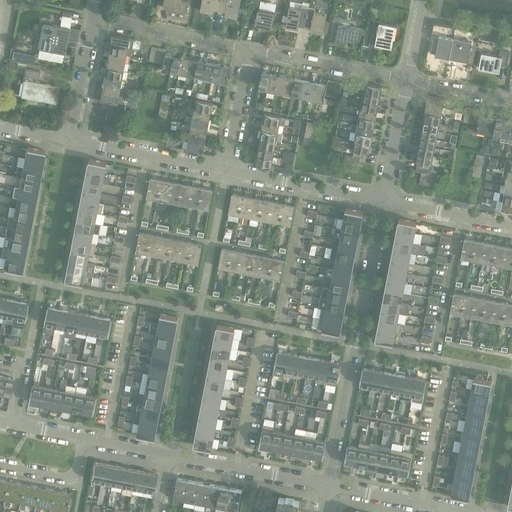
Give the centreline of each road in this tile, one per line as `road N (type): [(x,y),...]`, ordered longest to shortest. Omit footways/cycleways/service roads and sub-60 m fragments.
road 1 (residential): [(329,486),(385,201)]
road 2 (residential): [(329,486),(169,456)]
road 3 (residential): [(408,80),(249,49)]
road 4 (residential): [(227,170),(385,201)]
road 5 (residential): [(249,49),(92,18)]
road 6 (residential): [(70,140),(227,170)]
road 7 (residential): [(463,511),(329,486)]
road 8 (residential): [(385,201),(511,225)]
road 9 (residential): [(70,140),(92,18)]
road 10 (residential): [(385,201),(408,80)]
road 11 (residential): [(227,170),(249,49)]
